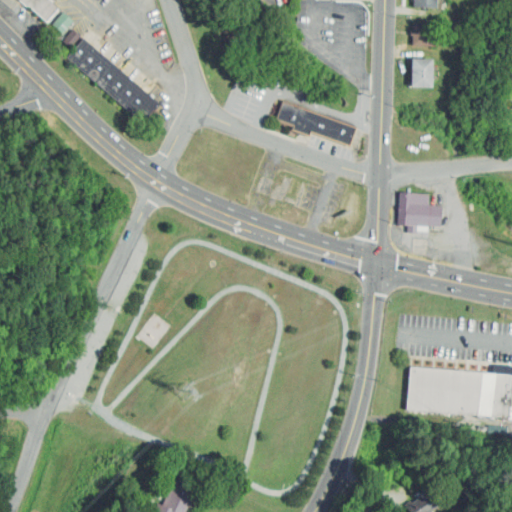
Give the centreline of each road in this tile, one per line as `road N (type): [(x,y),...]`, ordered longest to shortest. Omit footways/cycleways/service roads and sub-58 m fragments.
road 1 (primary): [(0,37),(158,182),(224,215),(377,266)]
road 2 (residential): [(10,511),(191,112)]
road 3 (tertiary): [(313,511),(359,409),(377,266),(381,122)]
road 4 (residential): [(450,168),(363,175),(220,123)]
road 5 (residential): [(220,123),(191,112),(197,79),(170,0)]
road 6 (primary): [(377,266),(511,294)]
